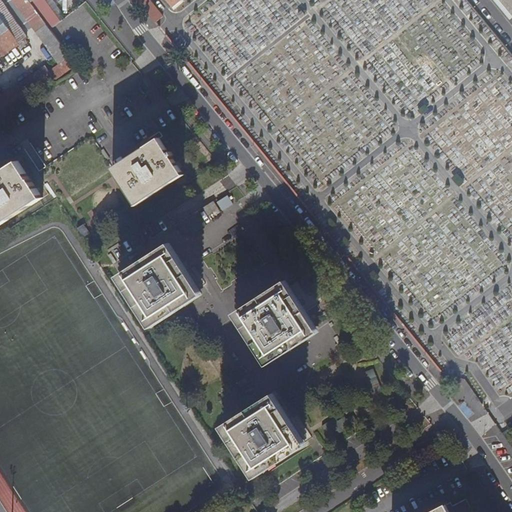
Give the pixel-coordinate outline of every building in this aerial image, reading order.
[(0,120),(79,69),(50,30),(49,28),(30,3),(28,0),(12,0),(49,50),(48,51),(59,66),(50,73),(46,67),(1,97),(0,95),(0,120)] [(34,0),(30,3),(49,28),(58,21),(42,0),(34,0)] [(137,0),(156,23),(164,17),(149,0),(137,0)] [(258,25),(293,26),(293,18),(297,18),(297,5),(263,4),(263,0),(260,0),(260,9),(268,9),(268,23),(258,23),(258,25)] [(511,0),(499,0),(511,15),(511,0)] [(0,58),(27,39),(0,1),(0,58)] [(175,181),(180,188),(188,182),(172,157),(174,156),(171,152),(169,154),(159,139),(112,169),(136,206),(175,181)] [(0,225),(43,198),(31,179),(30,180),(18,161),(0,172),(0,225)] [(52,195),(54,198),(56,197),(47,183),(45,185),(51,195),(52,195)] [(224,209),(235,203),(230,193),(219,199),(224,209)] [(214,213),(216,216),(221,213),(214,202),(204,209),(209,216),(214,213)] [(228,221),(234,231),(248,221),(241,212),(228,221)] [(78,229),(85,240),(91,236),(84,225),(78,229)] [(122,278),(152,325),(199,295),(169,248),(122,278)] [(238,315),(269,362),(315,332),(285,285),(238,315)] [(225,428),(255,475),(302,445),(272,398),(225,428)] [(334,418),(325,423),(331,437),(341,432),(334,418)] [(473,511),(467,498),(448,507),(449,511),(473,511)]
